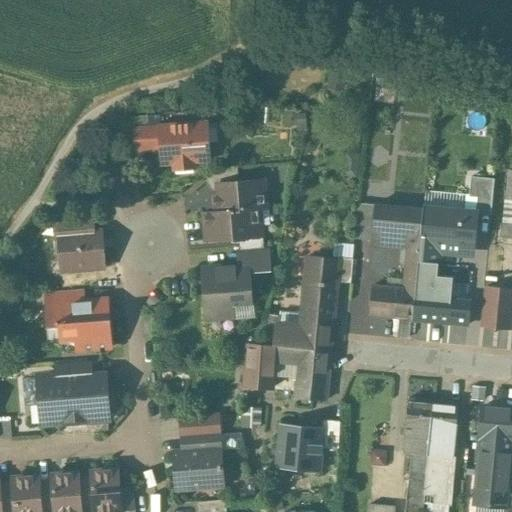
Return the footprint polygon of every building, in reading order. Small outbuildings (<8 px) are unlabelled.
[(148,115),(117,118),(119,140),(132,139),(132,130),(136,130),(136,129),(149,128),(148,115)] [(206,123),(161,126),(160,127),(149,128),(136,129),(136,130),(138,150),(162,148),(163,163),(175,163),(175,169),(194,168),(193,161),(209,160),(209,156),(212,153),(212,146),(208,144),(206,123)] [(237,166),(222,168),(205,181),(212,191),(219,190),(218,184),(239,182),(237,166)] [(511,237),(511,170),(508,170),(501,236),(511,237)] [(239,182),(218,184),(219,190),(220,203),(215,204),(215,211),(215,212),(259,208),(259,209),(267,208),(265,194),(262,191),(261,180),(239,182)] [(377,204),(359,202),(355,238),(374,240),(377,204)] [(422,210),(379,206),(379,204),(377,203),(374,240),(373,243),(402,246),(403,235),(421,237),(423,208),(422,208),(422,210)] [(428,205),(424,252),(471,256),(475,209),(428,205)] [(259,208),(215,212),(215,211),(205,212),(207,240),(239,238),(261,236),(259,209),(259,208)] [(93,216),(65,218),(67,234),(94,232),(93,216)] [(67,234),(60,235),(62,260),(73,259),(74,269),(104,267),(101,232),(67,234)] [(261,236),(239,238),(240,250),(264,248),(263,236),(261,236)] [(420,248),(402,247),(400,263),(406,263),(403,287),(416,289),(420,248)] [(240,250),(238,250),(239,266),(249,265),(249,272),(270,270),(269,248),(264,248),(240,250)] [(338,259),(309,257),(304,306),(335,309),(338,282),(340,260),(338,259)] [(354,258),(338,257),(338,259),(340,260),(338,282),(351,283),(354,258)] [(239,266),(203,269),(208,318),(235,316),(234,304),(252,303),(249,272),(249,265),(239,266)] [(403,287),(373,285),(370,315),(413,319),(416,289),(403,287)] [(511,320),(511,289),(485,286),(482,326),(511,329),(511,320)] [(82,289),(47,292),(47,304),(83,301),(82,289)] [(440,291),(416,289),(413,319),(465,324),(468,298),(439,295),(440,291)] [(83,301),(47,304),(49,326),(62,325),(63,340),(77,339),(78,350),(111,347),(107,299),(83,301)] [(304,314),(281,312),(280,317),(280,325),(302,327),(304,314)] [(335,315),(304,312),(304,314),(302,327),(300,348),(332,351),(335,315)] [(280,317),(268,316),(263,345),(276,346),(300,348),(302,327),(280,325),(280,317)] [(263,345),(249,344),(245,386),(272,388),(274,362),(276,346),(263,345)] [(300,348),(276,346),(274,362),(299,365),(296,397),(327,400),(332,351),(300,348)] [(91,361),(55,363),(56,376),(56,379),(81,377),(80,373),(91,372),(91,361)] [(81,377),(56,379),(56,376),(43,377),(45,403),(40,404),(42,425),(108,420),(105,375),(92,376),(91,372),(80,373),(81,377)] [(434,401),(409,398),(403,453),(412,454),(429,456),(434,401)] [(459,403),(434,401),(429,456),(453,458),(453,457),(459,403)] [(511,432),(511,409),(482,406),(479,437),(481,438),(482,437),(511,439),(511,432)] [(217,415),(181,418),(182,436),(218,434),(217,415)] [(324,428),(322,448),(339,450),(341,422),(323,420),(322,428),(324,428)] [(322,428),(280,424),(276,468),(320,472),(322,448),(324,428),(322,428)] [(218,434),(182,436),(183,451),(219,449),(218,434)] [(511,439),(482,437),(481,438),(478,470),(508,473),(511,439)] [(183,451),(175,452),(178,488),(222,485),(219,449),(183,451)] [(429,456),(412,454),(406,511),(423,511),(425,495),(429,456)] [(453,458),(429,456),(425,495),(436,496),(436,504),(449,505),(449,497),(452,497),(455,457),(453,457),(453,458)] [(121,511),(118,469),(91,471),(91,477),(94,505),(94,511),(121,511)] [(508,473),(478,470),(475,504),(505,507),(508,473)] [(79,472),(51,474),(52,480),(54,508),(54,511),(82,511),(82,506),(79,478),(79,472)] [(40,475),(12,477),(12,483),(15,511),(14,511),(42,511),(42,509),(40,481),(40,475)] [(91,477),(79,478),(82,506),(94,505),(91,477)] [(52,480),(40,481),(42,509),(54,508),(52,480)] [(12,483),(1,484),(2,511),(5,511),(15,511),(12,483)] [(227,511),(226,500),(197,502),(198,511),(227,511)] [(371,502),(370,511),(397,511),(398,505),(371,502)]
